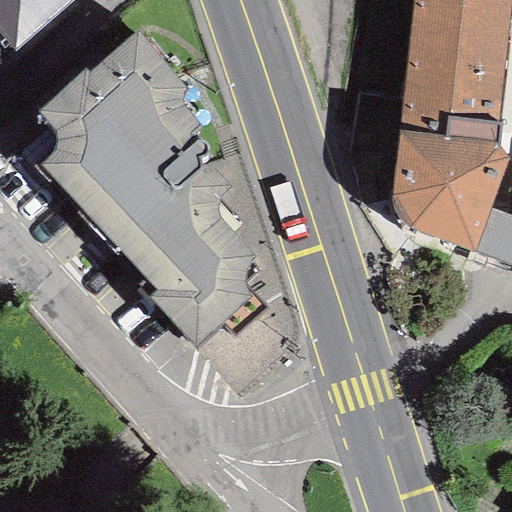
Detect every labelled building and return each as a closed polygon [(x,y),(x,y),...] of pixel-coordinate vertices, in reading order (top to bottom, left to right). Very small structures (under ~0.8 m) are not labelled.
[(0,0),(0,27),(18,48),(70,0),(0,0)] [(492,158),(498,159),(500,132),(493,131),(504,0),(420,0),(407,147),(446,152),(492,158)] [(185,159),(157,129),(149,99),(131,81),(81,128),(85,153),(78,173),(205,306),(215,296),(220,266),(198,244),(189,228),(186,213),(189,194),(184,188),(199,173),(198,168),(205,161),(205,152),(197,147),(185,159)] [(501,166),(498,159),(492,158),(446,152),(407,147),(401,201),(416,228),(470,247),(482,214),(501,166)] [(511,264),(511,225),(482,214),(470,247),(511,264)]
